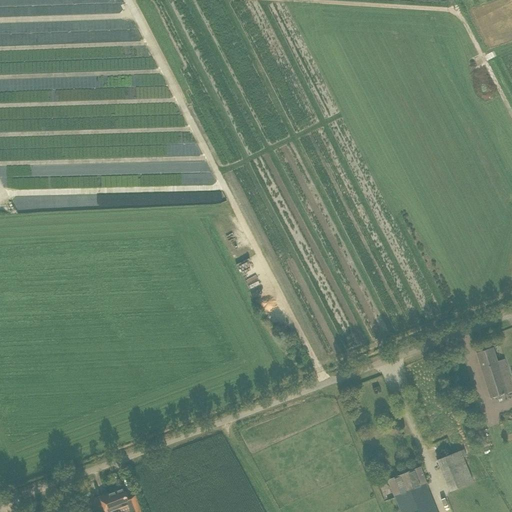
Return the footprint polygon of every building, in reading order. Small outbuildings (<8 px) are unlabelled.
[(57,193),(95,193),(95,186),(90,187),(89,178),(63,178),(63,188),(57,188),(57,193)] [(493,347),(476,353),(491,397),(511,390),(511,382),(505,359),(497,361),(493,347)] [(436,443),(439,450),(448,446),(445,439),(436,443)] [(450,492),(473,483),(461,451),(437,460),(450,492)] [(420,467),(388,480),(392,489),(400,511),(434,511),(424,485),(427,484),(420,467)] [(105,511),(140,511),(136,500),(129,503),(123,489),(101,498),(105,511)]
